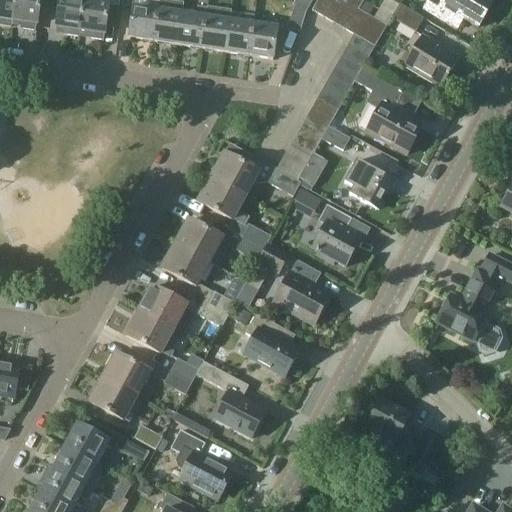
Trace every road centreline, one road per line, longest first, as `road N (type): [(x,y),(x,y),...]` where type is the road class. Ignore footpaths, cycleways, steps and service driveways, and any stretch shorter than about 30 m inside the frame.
road 1 (residential): [(76,336),(205,117),(201,100),(167,88),(0,73)]
road 2 (unclassified): [(372,330),(511,78)]
road 3 (unclassified): [(274,511),(372,330)]
road 4 (residential): [(511,461),(372,330)]
road 5 (residential): [(0,479),(76,336)]
